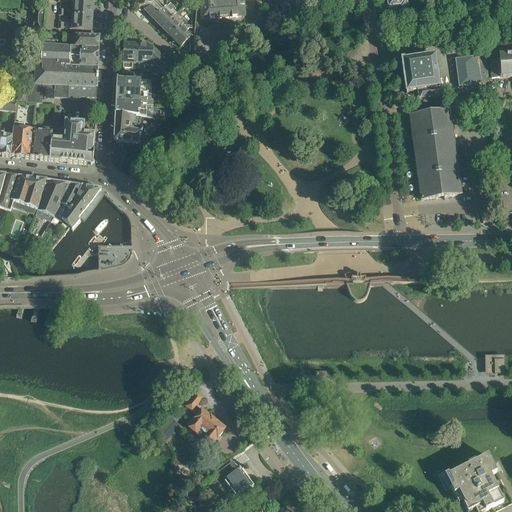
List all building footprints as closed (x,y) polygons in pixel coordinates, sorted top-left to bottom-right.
[(159,0),(137,0),(137,11),(145,11),(154,20),(166,8),(159,1),(159,0)] [(200,0),(202,21),(246,18),(244,1),(244,0),(200,0)] [(386,0),(387,11),(400,9),(400,11),(402,11),(405,11),(407,11),(407,7),(406,3),(412,3),(412,0),(386,0)] [(427,0),(415,0),(416,10),(428,10),(427,0)] [(332,5),(333,11),(352,8),(351,8),(351,4),(352,3),(342,4),(332,5)] [(70,17),(73,17),(92,18),(92,5),(74,4),(73,11),(70,11),(70,17)] [(166,8),(154,20),(159,26),(162,29),(177,14),(174,11),(176,10),(170,4),(167,7),(166,8)] [(44,28),(45,13),(41,12),(38,15),(37,24),(40,27),(44,28)] [(177,14),(162,29),(171,38),(183,26),(178,20),(181,18),(177,14)] [(91,31),(92,18),(73,17),(72,24),(70,24),(69,29),(91,31)] [(183,26),(171,38),(176,44),(180,48),(181,48),(186,43),(189,40),(189,36),(186,32),(189,29),(191,29),(191,26),(183,26)] [(63,35),(63,42),(75,43),(74,48),(80,49),(99,50),(99,47),(99,37),(90,36),(63,35)] [(233,43),(201,67),(209,75),(239,52),(245,47),(239,39),(233,43)] [(30,64),(30,65),(98,69),(98,59),(80,58),(80,49),(74,48),(70,48),(55,47),(44,46),(42,46),(36,46),(31,45),(30,60),(30,64)] [(137,67),(138,46),(124,45),(123,69),(132,69),(132,66),(137,67)] [(138,46),(137,67),(137,69),(146,70),(146,72),(151,72),(151,67),(152,54),(154,51),(149,46),(138,46)] [(485,57),(484,47),(473,48),(474,59),(485,57)] [(80,49),(80,58),(98,59),(99,50),(80,49)] [(152,54),(151,67),(151,72),(151,76),(153,76),(158,76),(161,73),(163,76),(165,74),(168,77),(174,72),(154,51),(152,54)] [(499,60),(490,61),(492,82),(511,79),(511,55),(499,57),(499,60)] [(406,93),(417,92),(442,88),(440,88),(435,56),(401,61),(406,93)] [(472,69),(458,71),(460,86),(489,82),(485,57),(474,59),(471,59),(472,69)] [(9,63),(8,73),(15,73),(28,74),(29,64),(15,63),(9,63)] [(28,95),(27,104),(29,104),(33,105),(36,105),(42,105),(42,91),(43,86),(51,86),(55,86),(69,87),(97,88),(98,69),(30,65),(30,85),(29,92),(28,95)] [(117,80),(117,91),(142,93),(144,93),(144,95),(151,95),(152,82),(150,82),(146,81),(142,81),(136,81),(117,80)] [(54,99),(68,99),(69,87),(55,86),(54,99)] [(69,87),(68,99),(68,100),(81,101),(81,98),(97,99),(97,88),(69,87)] [(442,91),(442,88),(417,92),(418,100),(450,95),(450,90),(442,91)] [(19,90),(17,103),(20,103),(23,104),(27,104),(28,95),(29,92),(19,90)] [(117,91),(116,103),(143,104),(143,106),(147,106),(153,106),(153,101),(151,101),(151,95),(144,95),(144,93),(142,93),(117,91)] [(0,111),(3,112),(15,113),(17,103),(0,100),(0,111)] [(116,113),(115,114),(142,118),(153,120),(154,106),(153,106),(147,106),(143,106),(143,104),(116,103),(116,113)] [(1,157),(11,158),(14,131),(14,124),(13,131),(5,130),(4,134),(1,133),(2,124),(3,112),(0,111),(0,156),(1,157)] [(60,112),(55,111),(53,129),(49,162),(89,166),(93,163),(94,152),(93,152),(95,136),(94,136),(95,125),(59,122),(60,112)] [(410,117),(409,117),(414,155),(415,159),(421,201),(422,201),(461,195),(458,172),(459,172),(468,171),(464,141),(453,142),(449,113),(449,111),(410,117)] [(115,114),(114,142),(139,146),(140,146),(141,147),(147,141),(146,140),(146,139),(152,134),(155,130),(153,128),(140,126),(142,118),(115,114)] [(14,131),(11,158),(30,160),(33,132),(34,128),(24,127),(25,125),(14,124),(14,131)] [(49,162),(53,129),(43,128),(43,133),(33,132),(30,160),(49,162)] [(5,177),(5,178),(0,195),(0,212),(7,215),(19,178),(5,177)] [(19,178),(7,215),(8,215),(10,211),(12,205),(36,213),(46,182),(19,178)] [(53,219),(70,186),(46,182),(36,213),(53,219)] [(82,187),(70,186),(53,219),(61,224),(62,222),(61,222),(82,187)] [(82,187),(61,222),(62,222),(63,223),(69,228),(70,228),(73,230),(79,222),(80,222),(80,221),(81,221),(80,220),(83,216),(86,219),(94,210),(94,209),(103,197),(100,194),(101,192),(100,192),(102,190),(87,188),(85,188),(82,187)] [(292,238),(292,244),(299,244),(299,249),(299,250),(299,253),(317,252),(317,249),(317,237),(317,234),(292,234),(292,237),(292,238)] [(7,244),(5,250),(12,252),(14,247),(7,244)] [(504,358),(486,358),(487,373),(504,373),(504,358)] [(197,394),(186,407),(192,412),(192,411),(198,416),(188,428),(211,446),(224,429),(202,410),(201,411),(196,407),(203,398),(197,394)] [(167,441),(178,427),(169,420),(158,433),(167,441)] [(449,476),(445,478),(448,485),(450,489),(450,490),(453,495),(453,496),(457,494),(462,503),(466,511),(469,511),(475,510),(475,511),(484,511),(490,509),(503,502),(507,511),(511,511),(511,465),(496,473),(493,468),(492,466),(487,457),(468,466),(450,475),(450,476),(449,476)] [(241,470),(227,480),(231,485),(228,487),(228,490),(229,492),(230,495),(233,497),(236,499),(237,499),(240,497),(244,501),(254,493),(249,486),(252,484),(241,470)]
